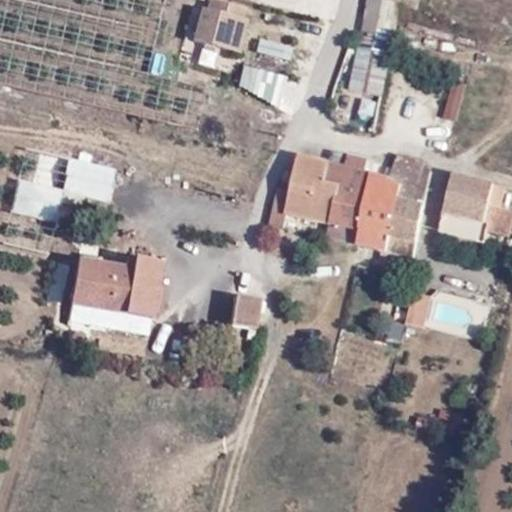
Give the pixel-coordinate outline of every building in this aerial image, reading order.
[(164,0),(0,0),(0,84),(198,127),(207,84),(149,71),(164,0)] [(240,17),(240,7),(208,0),(207,9),(200,9),(194,42),(238,50),(244,18),(240,17)] [(400,0),(374,0),(365,43),(394,51),(403,1),(400,0)] [(259,38),(257,54),(291,58),(293,42),(259,38)] [(460,119),(465,82),(450,79),(444,117),(460,119)] [(190,134),(6,92),(0,119),(0,136),(180,177),(190,134)] [(367,94),(367,112),(351,112),(351,130),(378,130),(379,95),(367,94)] [(253,149),(205,137),(195,180),(242,192),(253,149)] [(0,145),(0,278),(40,288),(63,189),(110,200),(116,174),(0,145)] [(323,157),(302,152),(287,215),(331,225),(328,236),(352,241),(350,227),(364,230),(362,241),(417,253),(438,161),(395,151),(390,172),(371,168),(373,157),(350,152),(348,163),(336,160),(337,153),(324,150),(323,157)] [(509,184),(457,171),(441,231),(486,243),(490,230),(511,235),(511,209),(511,210),(511,204),(511,191),(507,191),(509,184)] [(54,244),(43,298),(63,302),(75,248),(54,244)] [(153,322),(163,265),(124,258),(112,261),(83,257),(72,312),(153,322)] [(36,290),(0,283),(0,333),(25,338),(36,290)] [(440,289),(430,326),(482,341),(493,304),(440,289)] [(430,325),(432,292),(410,291),(409,324),(430,325)] [(322,323),(328,298),(309,294),(303,319),(322,323)] [(256,332),(261,301),(236,297),(230,328),(256,332)] [(390,321),(388,338),(403,340),(405,322),(390,321)] [(0,386),(0,456),(18,390),(0,386)]
